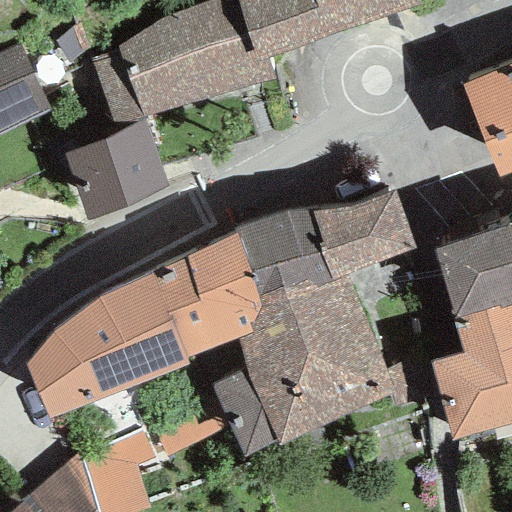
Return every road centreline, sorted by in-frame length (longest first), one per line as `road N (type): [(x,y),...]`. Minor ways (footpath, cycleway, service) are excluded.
road 1 (tertiary): [(0,332),(53,286),(272,166),(379,87)]
road 2 (residential): [(379,87),(419,237),(511,192)]
road 3 (tertiary): [(379,87),(511,12)]
